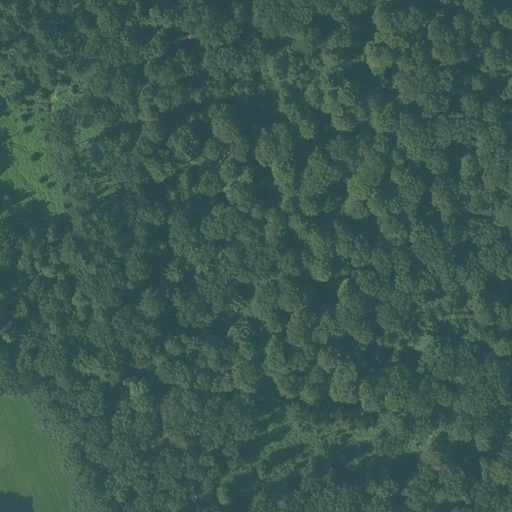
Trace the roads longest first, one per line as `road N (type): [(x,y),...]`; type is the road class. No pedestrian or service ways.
road 1 (track): [(497,397),(361,395),(95,364)]
road 2 (track): [(296,388),(365,0)]
road 3 (track): [(20,0),(93,310),(95,364)]
road 4 (track): [(95,364),(66,398),(67,442),(95,511)]
